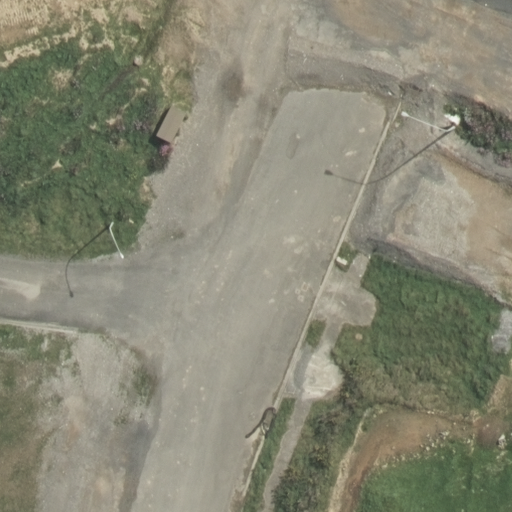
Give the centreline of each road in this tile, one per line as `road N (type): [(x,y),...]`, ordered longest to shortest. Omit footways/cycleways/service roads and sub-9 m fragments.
road 1 (residential): [(390,0),(236,329)]
road 2 (residential): [(236,329),(0,294)]
road 3 (residential): [(236,329),(178,511)]
